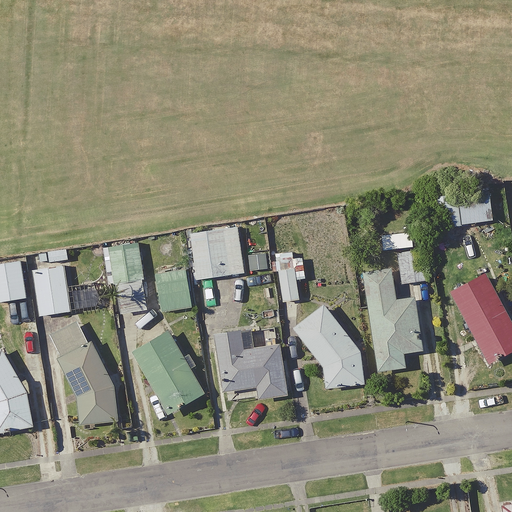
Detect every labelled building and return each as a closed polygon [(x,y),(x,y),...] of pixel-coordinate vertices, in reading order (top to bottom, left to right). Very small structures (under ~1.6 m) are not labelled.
[(489,217),(484,186),(425,196),(430,227),(489,217)] [(284,217),(266,219),(277,304),(295,301),(284,217)] [(240,271),(234,224),(186,230),(191,277),(240,271)] [(143,308),(134,243),(107,247),(116,311),(143,308)] [(44,247),(46,262),(65,259),(63,244),(44,247)] [(425,277),(420,246),(391,251),(396,282),(425,277)] [(0,298),(22,295),(16,257),(0,259),(0,298)] [(65,286),(61,262),(28,269),(36,314),(91,303),(87,282),(65,286)] [(391,297),(386,264),(358,269),(374,368),(401,364),(399,350),(418,347),(409,294),(391,297)] [(188,304),(181,265),(152,270),(158,309),(188,304)] [(511,345),(511,332),(483,272),(449,288),(483,359),(511,345)] [(354,344),(323,301),(291,324),(318,363),(321,385),(359,380),(354,344)] [(168,327),(129,346),(162,413),(201,393),(168,327)] [(240,346),(237,327),(212,330),(221,388),(253,383),(255,396),(283,392),(275,341),(240,346)] [(56,354),(57,355),(77,391),(81,421),(114,417),(111,387),(87,339),(56,354)] [(0,346),(0,345),(0,428),(28,420),(22,384),(0,346)] [(476,354),(464,361),(477,383),(488,377),(476,354)] [(511,511),(511,499),(497,502),(498,511),(511,511)]
